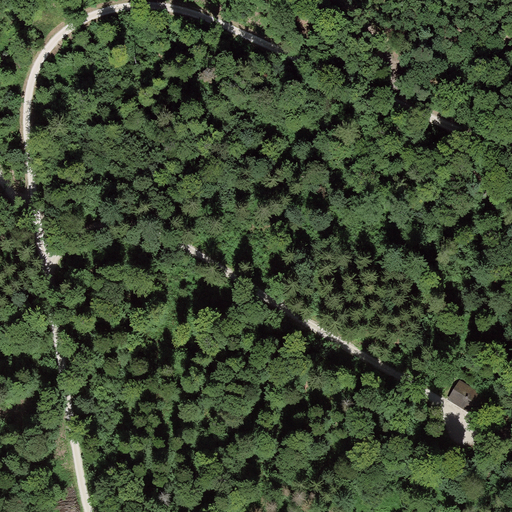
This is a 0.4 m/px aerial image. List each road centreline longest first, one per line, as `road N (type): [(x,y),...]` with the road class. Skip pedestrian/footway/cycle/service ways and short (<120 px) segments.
road 1 (track): [(90,511),(38,243),(26,117),(35,71),(62,30),(105,7),(175,4),(445,125),(511,141)]
road 2 (track): [(0,180),(38,243),(128,223),(235,279),(481,431)]
road 3 (track): [(337,0),(403,106)]
